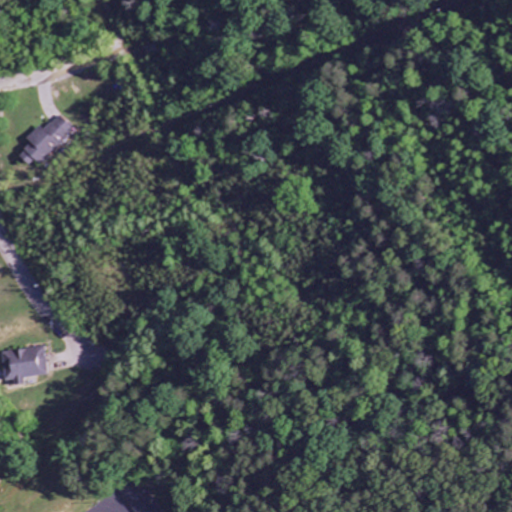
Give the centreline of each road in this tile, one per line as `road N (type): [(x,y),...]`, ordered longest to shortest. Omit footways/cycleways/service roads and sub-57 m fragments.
road 1 (residential): [(0,236),(47,313),(100,365)]
road 2 (residential): [(0,86),(122,50)]
